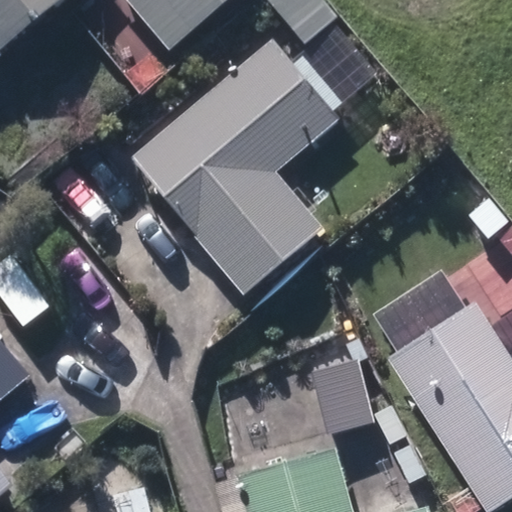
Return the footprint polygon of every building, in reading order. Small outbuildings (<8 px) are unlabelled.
[(0,0),(0,51),(62,0),(0,0)] [(126,0),(170,51),(223,6),(231,16),(249,0),(126,0)] [(135,161),(244,295),(322,230),(276,173),(337,122),(274,45),(135,161)] [(0,161),(17,146),(0,126),(0,161)] [(511,228),(499,240),(511,254),(511,228)] [(389,361),(487,511),(494,511),(511,500),(511,359),(476,305),(389,361)] [(0,496),(13,486),(0,471),(0,403),(30,379),(0,342),(0,496)] [(360,351),(308,367),(331,439),(382,423),(360,351)] [(236,481),(245,511),(427,511),(427,510),(418,511),(352,511),(335,451),(236,481)] [(156,511),(148,484),(113,495),(118,511),(156,511)]
